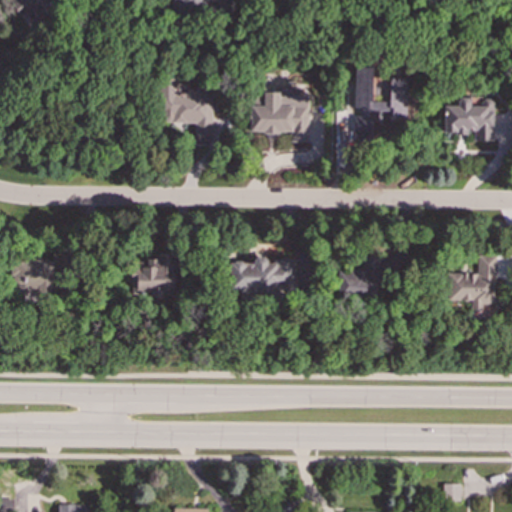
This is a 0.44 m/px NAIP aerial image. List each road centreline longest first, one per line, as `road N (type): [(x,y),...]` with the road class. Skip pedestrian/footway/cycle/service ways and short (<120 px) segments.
road 1 (residential): [(0,192),(511,203)]
road 2 (primary): [(101,430),(511,434)]
road 3 (primary): [(511,396),(176,395)]
